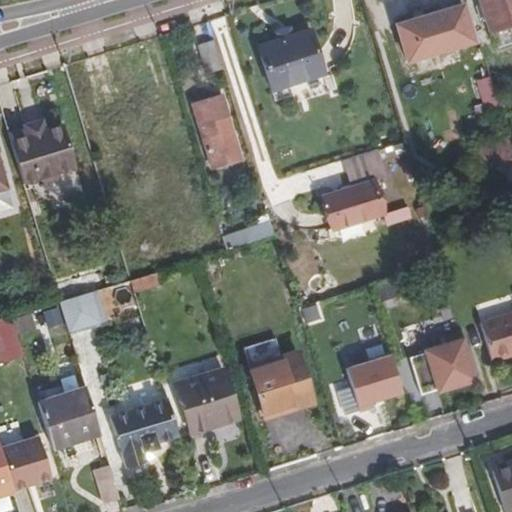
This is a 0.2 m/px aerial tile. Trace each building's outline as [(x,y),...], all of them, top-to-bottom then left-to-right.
[(511,0),(480,0),(489,30),(511,22),(511,0)] [(469,27),(462,2),(397,22),(408,59),(451,46),(448,33),(469,27)] [(328,78),(325,69),(311,27),(260,44),(277,96),(328,78)] [(223,66),(214,38),(197,43),(205,72),(223,66)] [(476,81),(481,108),(495,105),(490,78),(476,81)] [(104,102),(117,142),(164,128),(152,87),(104,102)] [(194,101),(214,167),(228,162),(216,119),(228,114),(222,92),(194,101)] [(27,126),(28,132),(46,126),(43,116),(25,122),(27,126)] [(27,126),(8,132),(23,181),(41,176),(45,180),(58,176),(58,171),(76,165),(63,121),(46,126),(28,132),(27,126)] [(511,157),(511,141),(511,140),(480,150),(484,161),(502,155),(503,160),(511,157)] [(0,208),(13,205),(0,161),(0,208)] [(323,196),(333,227),(385,210),(375,179),(323,196)] [(386,225),(411,218),(408,206),(383,214),(386,225)] [(227,249),(273,235),(269,220),(223,234),(227,249)] [(157,283),(154,270),(131,278),(135,290),(157,283)] [(100,321),(91,290),(59,300),(68,331),(100,321)] [(504,299),(477,305),(480,318),(507,311),(504,299)] [(511,311),(484,320),(483,321),(494,359),(511,353),(511,311)] [(0,318),(0,361),(2,361),(26,354),(13,314),(3,317),(0,318)] [(462,335),(420,347),(433,394),(476,381),(462,335)] [(380,343),(354,349),(356,360),(383,354),(380,343)] [(249,364),(264,414),(312,400),(298,351),(249,364)] [(343,366),(353,408),(400,397),(389,355),(343,366)] [(194,429),(241,413),(226,365),(178,381),(194,429)] [(40,400),(51,435),(54,446),(100,432),(85,387),(40,400)] [(167,396),(110,414),(126,468),(148,462),(145,452),(160,447),(159,443),(180,436),(167,396)] [(0,495),(48,484),(37,436),(22,439),(18,422),(0,426),(0,495)] [(120,495),(111,466),(98,471),(106,499),(120,495)] [(511,511),(511,466),(496,472),(491,473),(503,511),(511,511)]
